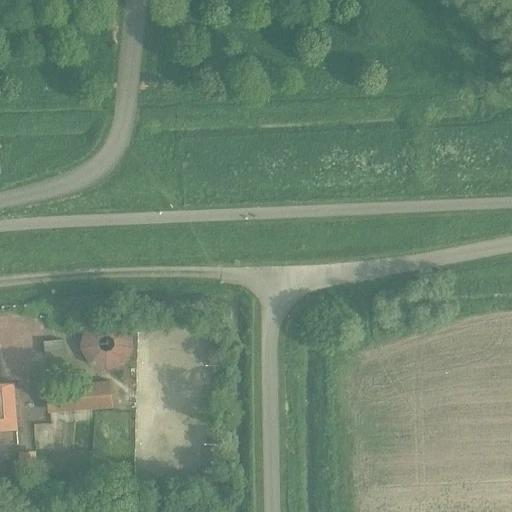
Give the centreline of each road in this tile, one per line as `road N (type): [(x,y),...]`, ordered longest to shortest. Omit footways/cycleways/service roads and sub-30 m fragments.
road 1 (unclassified): [(0,227),(511,205)]
road 2 (unclassified): [(271,511),(274,308),(297,282),(511,243)]
